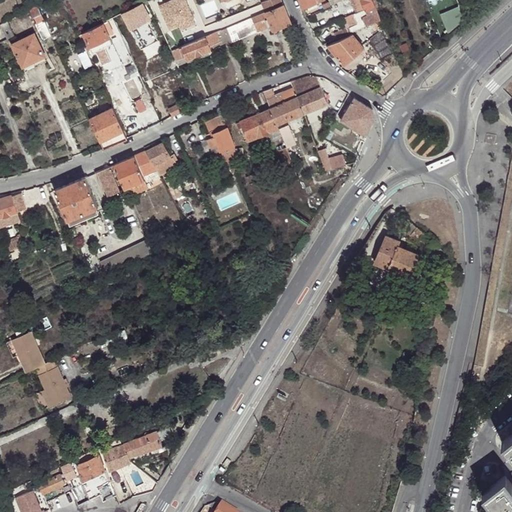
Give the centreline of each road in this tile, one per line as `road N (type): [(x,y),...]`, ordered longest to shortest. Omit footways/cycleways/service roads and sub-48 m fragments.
road 1 (secondary): [(390,135),(381,162),(184,469)]
road 2 (secondary): [(199,478),(361,212),(413,168)]
road 3 (residential): [(317,61),(113,154),(0,185)]
road 4 (residential): [(464,193),(472,291),(426,483)]
road 5 (track): [(0,328),(190,238)]
road 6 (unclassified): [(507,0),(417,79),(410,101)]
road 7 (secondary): [(511,15),(424,97)]
